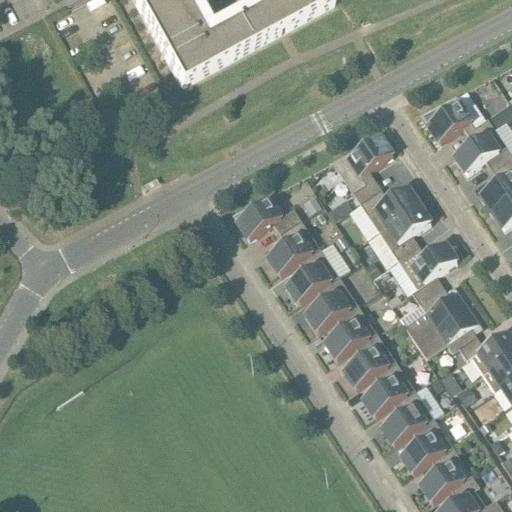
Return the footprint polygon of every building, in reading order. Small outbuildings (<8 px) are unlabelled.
[(326,0),(130,0),(183,92),(332,10),(326,0)] [(474,150),(495,136),(489,126),(476,134),(456,105),(458,104),(457,103),(421,122),(422,123),(441,151),(464,135),(474,150)] [(499,130),(511,125),(511,110),(494,118),(499,130)] [(511,154),(511,127),(511,125),(499,133),(511,154)] [(494,179),(511,166),(511,160),(495,136),(474,150),(456,162),(468,181),(487,168),(494,179)] [(362,211),(383,197),(370,179),(394,163),(381,145),(382,144),(381,143),(346,162),(346,163),(348,163),(367,191),(354,200),(362,211)] [(494,219),(511,206),(511,166),(494,179),(501,189),(482,201),(494,219)] [(362,211),(380,239),(420,213),(408,195),(389,207),(383,197),(362,211)] [(281,241),(302,227),(294,216),(282,225),(268,205),(270,204),(269,203),(233,222),(234,223),(235,223),(251,247),(274,231),(281,241)] [(511,206),(494,219),(506,237),(511,232),(511,206)] [(399,267),(420,253),(413,243),(432,230),(420,213),(380,239),(399,267)] [(300,270),(321,256),(302,227),(281,241),(288,251),(269,264),(281,282),(300,270)] [(339,280),(351,274),(338,246),(325,252),(339,280)] [(420,253),(399,267),(418,296),(458,270),(446,251),(427,264),(420,253)] [(319,298),(340,284),(321,256),(300,270),(307,280),(288,292),(300,311),(319,298)] [(338,327),(359,312),(340,284),(319,298),(326,308),(307,321),(319,339),(338,327)] [(406,333),(417,349),(466,316),(456,300),(450,303),(445,295),(421,311),(426,319),(406,333)] [(357,355),(378,341),(359,312),(338,327),(345,336),(326,349),(338,367),(357,355)] [(466,316),(417,349),(427,365),(448,352),(454,360),(478,344),(472,335),(477,332),(466,316)] [(472,364),(484,381),(511,362),(511,346),(508,340),(472,364)] [(376,383),(397,369),(378,341),(357,355),(364,365),(345,377),(357,396),(376,383)] [(496,399),(503,395),(502,394),(511,387),(511,362),(484,381),(496,399)] [(395,412),(416,398),(397,369),(376,383),(383,393),(364,406),(377,424),(395,412)] [(450,379),(440,385),(451,403),(461,396),(450,379)] [(511,387),(502,394),(503,395),(511,408),(511,387)] [(434,421),(444,417),(430,390),(421,394),(434,421)] [(414,440),(435,426),(416,398),(395,412),(402,422),(383,434),(396,453),(414,440)] [(433,469),(454,455),(435,426),(414,440),(421,450),(402,463),(415,481),(433,469)] [(465,488),(453,471),(461,465),(454,455),(433,469),(440,479),(421,491),(434,510),(452,497),(465,488)] [(485,511),(476,497),(480,494),(473,482),(465,488),(452,497),(459,507),(451,511),(485,511)]
